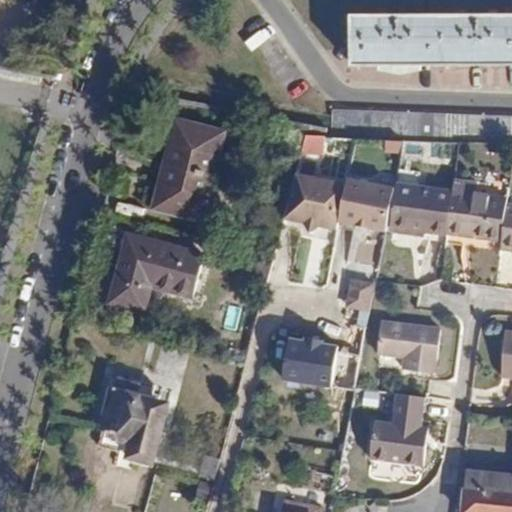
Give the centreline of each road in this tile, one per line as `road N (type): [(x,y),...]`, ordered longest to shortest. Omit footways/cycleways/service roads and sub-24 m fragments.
road 1 (residential): [(146,0),(110,40),(0,451)]
road 2 (residential): [(511,100),(346,93),(324,79),(267,0)]
